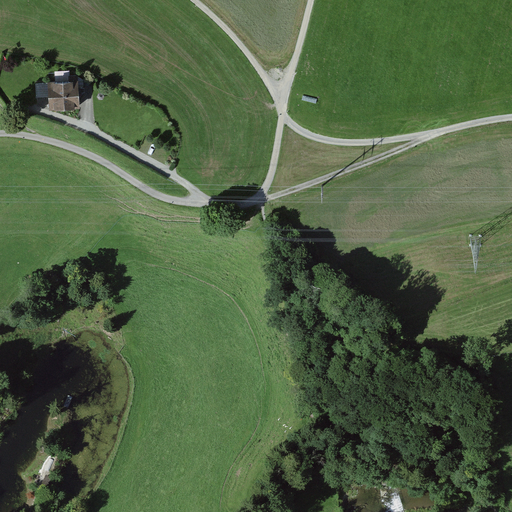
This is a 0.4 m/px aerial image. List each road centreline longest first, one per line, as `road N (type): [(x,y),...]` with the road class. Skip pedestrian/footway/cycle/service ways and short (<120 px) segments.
road 1 (track): [(282,114),(298,130),(332,141),(429,135)]
road 2 (track): [(192,0),(238,42),(282,114)]
